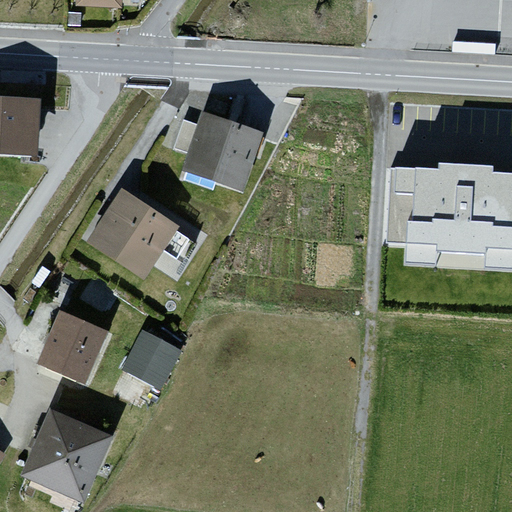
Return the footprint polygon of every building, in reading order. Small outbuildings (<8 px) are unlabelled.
[(495,45),(452,43),(451,53),(494,54),(495,45)] [(56,98),(0,95),(0,151),(53,154),(56,98)] [(271,133),(210,111),(189,169),(250,191),(271,133)] [(511,170),(396,167),(395,244),(413,245),(413,265),(451,268),(452,250),(493,252),(493,269),(511,269),(511,170)] [(186,229),(129,192),(96,242),(154,279),(186,229)] [(115,330),(67,310),(46,358),(94,379),(115,330)] [(184,341),(151,323),(130,369),(163,386),(184,341)] [(118,437),(56,411),(29,475),(91,501),(118,437)]
